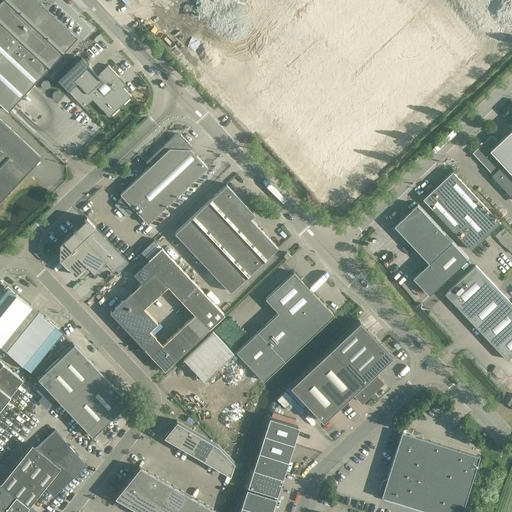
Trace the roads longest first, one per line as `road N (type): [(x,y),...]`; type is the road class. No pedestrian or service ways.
road 1 (unclassified): [(70,511),(148,415),(151,399),(18,245)]
road 2 (unclassified): [(328,248),(511,83)]
road 3 (unclassified): [(18,245),(179,96)]
road 4 (unclassified): [(328,248),(179,96)]
road 5 (unclassified): [(435,363),(303,485),(296,511)]
road 6 (unclassified): [(435,363),(328,248)]
road 7 (unknown): [(104,470),(46,416),(0,464)]
road 8 (unclassified): [(179,96),(87,0)]
